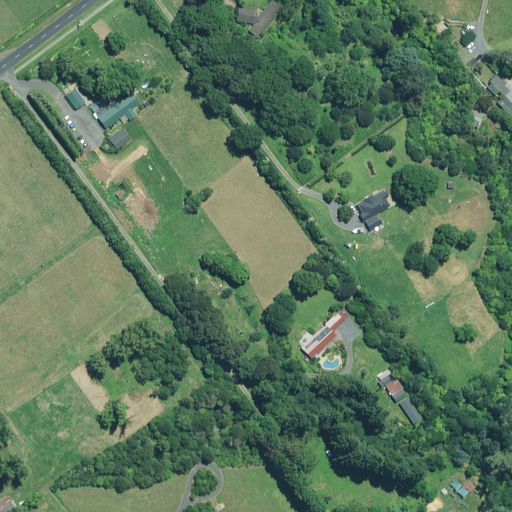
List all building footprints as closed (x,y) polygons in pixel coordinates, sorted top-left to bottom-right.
[(264,10),(256,9),(238,6),(236,21),(254,24),(248,31),(259,40),(281,10),(270,2),(264,10)] [(498,92),(492,84),(487,88),(494,96),(498,92)] [(131,112),(127,108),(139,99),(129,85),(90,113),(100,127),(118,114),(121,119),(131,112)] [(68,86),(58,92),(69,109),(79,102),(68,86)] [(511,113),(511,89),(497,104),(510,116),(511,113)] [(117,125),(102,136),(109,147),(125,135),(117,125)] [(390,206),(380,190),(356,204),(361,213),(358,215),(362,221),(363,221),(369,231),(381,225),(375,214),(390,206)] [(334,332),(346,321),(338,312),(301,347),(312,360),(338,336),(334,332)]
